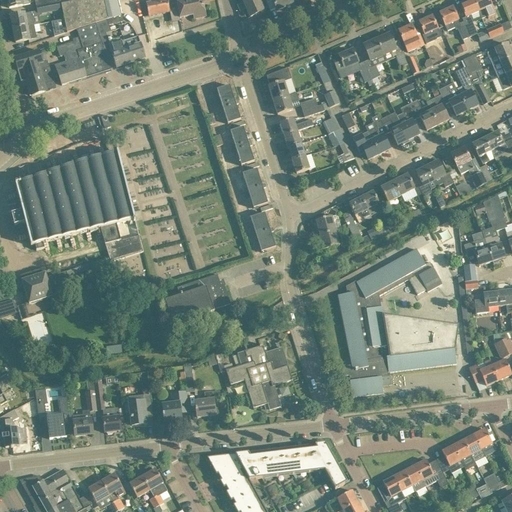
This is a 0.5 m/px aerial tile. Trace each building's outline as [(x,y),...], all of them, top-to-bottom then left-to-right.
[(8,0),(9,3),(8,3),(9,9),(23,6),(30,4),(29,0),(8,0)] [(67,33),(77,30),(96,24),(100,35),(106,33),(111,32),(109,26),(123,22),(117,0),(84,0),(61,4),(67,33)] [(149,17),(170,13),(167,0),(166,0),(147,4),(149,17)] [(167,0),(170,13),(172,20),(180,19),(177,3),(176,0),(167,0)] [(187,0),(188,1),(177,3),(180,19),(194,16),(195,19),(206,17),(203,6),(209,5),(207,0),(187,0)] [(246,0),(244,1),(251,18),(263,12),(260,4),(266,2),(264,0),(246,0)] [(264,0),(266,2),(269,0),(272,0),(277,11),(293,4),(290,0),(264,0)] [(462,19),(464,23),(470,38),(477,34),(472,23),(474,22),(471,15),(479,12),(473,0),(470,0),(460,4),(466,17),(466,18),(462,19)] [(473,0),(479,12),(482,19),(487,17),(488,20),(496,17),(490,2),(488,0),(473,0)] [(59,3),(36,7),(37,14),(60,10),(59,3)] [(470,38),(464,23),(460,24),(458,21),(452,8),(440,14),(447,32),(455,28),(456,30),(457,29),(462,41),(470,38)] [(12,22),(14,30),(34,26),(32,13),(24,14),(21,15),(11,17),(12,23),(12,22)] [(423,35),(425,42),(435,38),(436,39),(441,37),(438,30),(432,17),(419,22),(424,35),(423,35)] [(52,22),(54,37),(65,35),(62,21),(52,22)] [(73,39),(73,40),(80,37),(84,49),(90,47),(98,74),(111,70),(103,46),(100,35),(96,24),(77,30),(79,37),(73,39)] [(398,31),(402,40),(408,53),(425,46),(418,30),(414,31),(412,25),(398,31)] [(34,26),(14,30),(15,37),(16,43),(29,40),(37,39),(34,26)] [(487,31),(488,33),(490,39),(503,33),(500,26),(487,31)] [(108,39),(106,33),(100,35),(103,46),(109,44),(116,68),(131,64),(122,37),(114,40),(113,37),(108,39)] [(389,35),(377,40),(383,56),(396,51),(389,35)] [(73,42),(68,43),(80,80),(98,74),(90,47),(84,49),(80,37),(73,40),(73,42)] [(123,37),(122,37),(131,64),(145,59),(138,37),(124,42),(123,37)] [(383,56),(377,40),(364,46),(370,62),(383,56)] [(80,80),(68,43),(56,47),(60,57),(64,56),(66,62),(55,66),(62,86),(80,80)] [(457,48),(459,54),(467,50),(464,44),(457,48)] [(495,50),(487,53),(490,59),(497,56),(500,63),(511,57),(511,54),(508,45),(499,49),(495,50)] [(358,63),(357,60),(353,50),(339,56),(339,57),(333,60),(338,71),(358,63)] [(14,59),(21,82),(27,80),(32,96),(56,88),(53,79),(48,61),(43,63),(40,51),(29,54),(14,59)] [(406,71),(411,69),(407,60),(404,54),(396,57),(400,68),(404,67),(406,71)] [(467,68),(465,69),(468,76),(476,73),(482,70),(475,55),(463,61),(467,68)] [(511,57),(500,63),(492,66),(498,78),(511,72),(511,57)] [(407,60),(411,69),(413,75),(419,73),(413,58),(407,60)] [(374,85),(366,66),(364,62),(357,66),(362,77),(360,79),(360,81),(361,83),(362,84),(364,83),(367,82),(369,87),(374,85)] [(366,66),(374,85),(375,87),(380,85),(377,78),(380,77),(374,62),(366,66)] [(320,77),(323,85),(330,82),(322,63),(315,66),(320,77)] [(268,87),(273,101),(289,96),(296,94),(288,68),(267,76),(270,86),(268,87)] [(466,94),(460,97),(467,111),(478,106),(471,92),(475,90),(474,89),(471,82),(468,76),(465,69),(464,68),(456,72),(462,85),(461,85),(466,94)] [(511,72),(498,78),(503,91),(511,88),(511,87),(511,72)] [(479,79),(476,73),(468,76),(471,82),(479,79)] [(474,89),(475,90),(476,90),(481,101),(489,97),(484,88),(494,83),(493,81),(483,85),(474,89)] [(323,96),(327,94),(333,91),(330,82),(323,85),(318,86),(323,96)] [(439,91),(441,96),(445,105),(449,103),(456,117),(467,111),(460,97),(453,83),(439,91)] [(435,99),(440,96),(437,90),(432,92),(435,99)] [(328,103),(326,104),(328,109),(330,108),(339,104),(333,91),(327,94),(328,95),(325,96),(328,103)] [(289,96),(273,101),(278,115),(293,110),(291,103),(299,100),(296,93),(296,94),(289,96)] [(426,103),(428,106),(438,126),(449,120),(442,107),(445,105),(441,96),(440,96),(435,99),(426,103)] [(300,104),(303,112),(318,107),(315,99),(300,104)] [(234,100),(212,107),(226,149),(248,142),(234,100)] [(417,101),(409,105),(416,119),(420,117),(427,131),(438,126),(428,106),(422,109),(417,101)] [(318,107),(303,112),(305,118),(324,112),(324,111),(329,110),(328,109),(326,104),(318,107)] [(403,114),(397,117),(408,141),(419,135),(412,121),(416,119),(409,105),(400,109),(403,114)] [(395,113),(380,121),(382,125),(387,134),(391,132),(398,146),(402,143),(403,145),(409,143),(408,141),(397,117),(395,113)] [(355,126),(349,114),(342,117),(348,130),(355,126)] [(365,127),(368,132),(379,155),(390,150),(383,136),(387,134),(382,125),(380,121),(378,116),(372,119),(374,123),(365,127)] [(284,136),(297,132),(313,127),(311,121),(295,126),(293,119),(280,123),(284,136)] [(322,124),(328,136),(339,131),(333,119),(322,124)] [(336,138),(340,147),(346,144),(339,131),(328,136),(331,141),(336,138)] [(284,136),(288,149),(301,145),(297,132),(284,136)] [(379,155),(368,132),(353,140),(360,155),(364,153),(368,161),(379,155)] [(497,133),(485,139),(491,152),(495,159),(510,152),(506,144),(503,145),(502,142),(497,133)] [(503,137),(505,143),(511,140),(509,134),(503,137)] [(485,139),(472,145),(477,154),(479,158),(483,165),(490,162),(486,154),(491,152),(485,139)] [(346,144),(340,147),(344,155),(341,156),(344,163),(354,160),(346,144)] [(288,149),(292,161),(305,157),(301,145),(288,149)] [(464,149),(451,156),(456,164),(461,175),(474,168),(477,174),(481,172),(480,169),(475,159),(470,161),(464,149)] [(79,163),(73,165),(90,232),(90,233),(94,232),(98,231),(98,230),(100,229),(109,259),(111,263),(143,253),(135,220),(118,152),(108,155),(92,159),(92,158),(89,159),(88,156),(81,158),(82,161),(79,161),(79,163)] [(305,157),(292,161),(297,174),(309,170),(305,157)] [(427,167),(437,187),(443,184),(446,188),(454,184),(449,174),(445,176),(438,162),(427,167)] [(15,184),(0,188),(0,213),(1,216),(11,214),(14,226),(5,228),(14,251),(31,246),(35,245),(36,251),(45,249),(44,243),(64,238),(65,240),(73,238),(72,236),(77,235),(81,234),(90,232),(73,165),(57,170),(56,170),(54,171),(53,168),(47,170),(48,173),(45,173),(46,174),(15,184)] [(437,187),(427,167),(427,168),(426,166),(421,169),(422,170),(416,173),(423,186),(419,188),(424,198),(433,193),(431,190),(437,187)] [(486,166),(480,169),(481,172),(487,184),(493,181),(491,178),(486,166)] [(502,173),(504,176),(511,172),(509,167),(501,171),(502,173)] [(471,177),(473,181),(477,189),(487,184),(481,172),(477,174),(471,177)] [(408,175),(394,182),(401,196),(415,189),(408,175)] [(401,196),(394,182),(380,189),(388,203),(401,196)] [(373,192),(361,198),(367,210),(379,204),(373,192)] [(506,192),(490,200),(497,221),(505,218),(499,200),(508,197),(506,192)] [(367,210),(361,198),(349,204),(355,216),(361,214),(365,222),(372,219),(367,210)] [(267,200),(244,207),(258,249),(280,242),(267,200)] [(497,221),(490,200),(483,204),(486,214),(488,222),(489,223),(490,223),(494,233),(500,230),(497,221)] [(474,208),(477,216),(485,213),(482,205),(474,208)] [(419,211),(410,215),(413,221),(422,217),(419,211)] [(413,221),(410,215),(400,220),(403,226),(413,221)] [(316,221),(320,236),(336,232),(332,217),(316,221)] [(345,220),(350,231),(357,228),(351,217),(345,220)] [(386,227),(378,231),(381,238),(389,233),(386,227)] [(357,228),(350,231),(357,243),(362,240),(362,239),(357,228)] [(381,238),(378,231),(369,236),(372,242),(381,238)] [(336,232),(320,236),(324,251),(340,247),(336,232)] [(491,237),(484,239),(492,263),(492,262),(494,264),(499,263),(499,260),(505,258),(501,245),(500,245),(498,237),(492,239),(491,237)] [(492,263),(484,239),(464,246),(467,258),(475,255),(479,267),(492,263)] [(180,269),(191,268),(189,255),(178,257),(180,269)] [(106,260),(98,262),(99,267),(101,271),(112,267),(111,263),(109,259),(106,260)] [(46,273),(21,281),(29,305),(53,297),(52,294),(72,288),(68,277),(99,267),(98,262),(55,276),(47,278),(46,273)] [(398,262),(344,290),(385,369),(375,375),(388,400),(452,368),(398,262)] [(475,265),(463,266),(463,268),(464,278),(464,281),(465,283),(476,281),(475,265)] [(435,268),(421,275),(429,292),(443,285),(435,268)] [(232,276),(134,307),(143,336),(241,305),(232,276)] [(464,281),(464,278),(458,278),(467,354),(473,354),(472,343),(474,343),(476,340),(476,337),(471,338),(466,300),(465,283),(464,281)] [(477,281),(476,281),(465,283),(466,300),(472,299),(471,290),(478,289),(477,281)] [(511,301),(511,291),(497,293),(499,307),(506,306),(507,314),(511,313),(511,301)] [(499,307),(497,293),(483,294),(484,301),(474,302),(476,315),(489,314),(488,308),(499,307)] [(12,299),(0,303),(0,318),(20,313),(18,306),(17,307),(12,299)] [(506,333),(499,334),(500,342),(501,341),(506,339),(507,340),(509,339),(506,333)] [(508,356),(511,354),(511,344),(510,339),(509,339),(507,340),(506,339),(501,341),(508,356)] [(508,356),(501,341),(500,342),(498,343),(494,345),(501,360),(508,356)] [(254,409),(267,404),(270,411),(281,407),(274,387),(293,381),(282,348),(265,353),(263,346),(237,354),(241,367),(226,371),(230,386),(245,381),(254,409)] [(225,372),(220,355),(215,356),(208,361),(210,367),(218,365),(221,373),(225,372)] [(499,381),(492,366),(490,360),(484,363),(477,366),(469,370),(475,384),(483,381),(486,387),(499,381)] [(505,360),(492,366),(499,381),(511,376),(505,360)] [(184,373),(187,391),(187,393),(195,392),(193,375),(192,367),(184,368),(184,373)] [(6,375),(0,379),(0,388),(10,382),(6,375)] [(119,378),(110,379),(111,386),(120,385),(119,378)] [(93,380),(96,399),(98,411),(102,410),(103,419),(104,424),(105,433),(107,433),(107,435),(108,435),(112,434),(113,434),(113,432),(121,431),(120,422),(119,417),(119,416),(118,409),(111,409),(105,410),(103,398),(101,379),(98,380),(93,380)] [(91,420),(90,420),(90,412),(96,411),(92,381),(86,382),(87,392),(85,392),(88,411),(83,412),(83,415),(73,416),(73,419),(73,422),(75,437),(93,435),(91,420)] [(280,387),(282,396),(290,394),(289,385),(280,387)] [(46,390),(35,391),(38,415),(46,414),(45,405),(48,405),(46,390)] [(195,402),(196,408),(197,418),(215,416),(213,400),(212,392),(204,393),(205,401),(195,402)] [(189,413),(187,396),(186,393),(171,395),(172,404),(162,405),(164,422),(181,420),(180,411),(188,410),(188,413),(189,413)] [(145,406),(151,405),(150,394),(143,395),(128,397),(132,426),(147,424),(145,409),(145,406)] [(14,410),(0,418),(0,421),(5,430),(3,430),(4,435),(2,435),(3,440),(4,440),(5,448),(11,447),(11,448),(13,448),(13,447),(20,446),(19,445),(27,444),(25,429),(18,430),(18,429),(17,429),(13,421),(18,418),(14,410)] [(64,415),(47,417),(50,440),(66,438),(65,425),(68,424),(67,415),(64,416),(64,415)] [(485,429),(474,435),(482,450),(493,445),(485,429)] [(474,435),(463,441),(471,456),(474,461),(484,456),(482,450),(474,435)] [(463,441),(453,446),(461,462),(471,456),(463,441)] [(227,492),(226,493),(236,511),(267,511),(250,481),(325,472),(335,490),(344,485),(341,479),(344,477),(326,444),(207,459),(216,475),(218,475),(227,492)] [(461,462),(453,446),(442,452),(449,467),(448,467),(451,474),(464,468),(461,462)] [(486,457),(477,462),(479,467),(488,462),(486,457)] [(426,460),(415,466),(423,481),(424,485),(426,487),(437,481),(441,489),(449,485),(441,471),(434,475),(426,460)] [(415,492),(415,493),(426,487),(424,485),(423,481),(415,466),(404,472),(412,487),(415,492)] [(163,484),(163,483),(155,469),(142,477),(150,491),(154,497),(162,511),(166,509),(159,496),(167,491),(163,484)] [(20,481),(36,509),(73,488),(63,471),(43,482),(40,476),(20,481)] [(404,472),(394,477),(405,498),(415,492),(412,487),(404,472)] [(495,474),(493,475),(499,486),(497,487),(498,491),(507,486),(504,481),(499,483),(495,474)] [(115,475),(102,482),(110,496),(113,503),(118,511),(123,509),(118,500),(119,499),(118,498),(125,495),(122,489),(123,488),(120,483),(115,475)] [(137,498),(150,491),(142,477),(129,484),(137,498)] [(405,498),(394,477),(383,483),(384,485),(377,489),(385,503),(389,501),(392,507),(406,500),(405,498)] [(110,496),(102,482),(89,490),(96,503),(110,496)] [(466,502),(479,496),(475,487),(462,494),(466,502)] [(80,511),(82,511),(85,509),(80,499),(73,488),(36,509),(37,511),(80,511)] [(352,491),(337,499),(343,510),(358,502),(352,491)] [(80,499),(85,509),(86,509),(92,506),(86,496),(80,499)] [(162,511),(154,497),(149,501),(154,508),(153,509),(154,511),(162,511)] [(511,498),(503,503),(507,511),(510,511),(511,511),(511,498)] [(343,510),(339,511),(363,511),(358,502),(343,510)] [(113,503),(109,506),(112,511),(117,511),(118,511),(113,503)]
